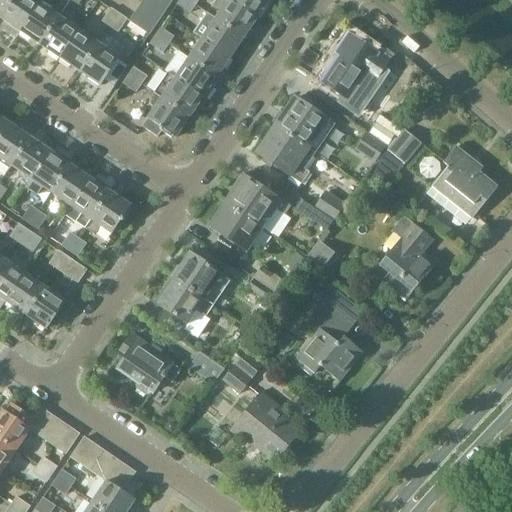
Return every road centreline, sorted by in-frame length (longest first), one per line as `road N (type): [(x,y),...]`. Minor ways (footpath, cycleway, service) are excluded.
road 1 (residential): [(373,0),(511,123),(511,233),(292,511)]
road 2 (residential): [(51,387),(187,193)]
road 3 (residential): [(187,193),(320,0)]
road 4 (residential): [(187,193),(0,65)]
road 5 (residential): [(222,511),(51,387)]
road 6 (secondary): [(408,511),(511,402)]
